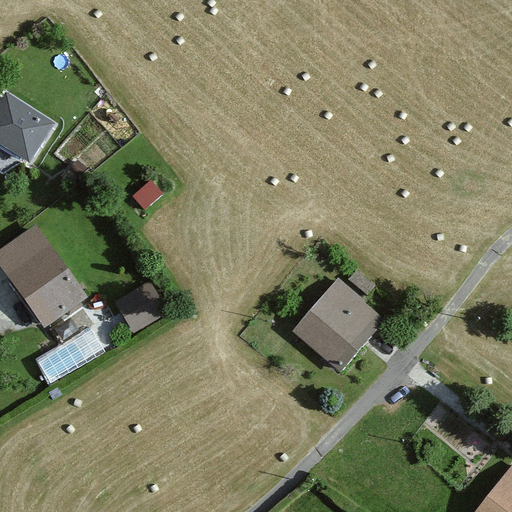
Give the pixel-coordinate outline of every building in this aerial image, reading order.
[(54,126),(8,98),(0,110),(0,145),(30,164),(54,126)] [(74,153),(65,145),(58,154),(67,161),(74,153)] [(78,178),(71,172),(62,182),(69,189),(78,178)] [(162,195),(151,182),(134,197),(144,210),(162,195)] [(36,231),(0,257),(0,264),(46,327),(85,298),(36,231)] [(338,284),(297,334),(343,371),(384,322),(362,303),(374,288),(358,275),(345,290),(338,284)] [(150,287),(119,305),(135,333),(166,315),(150,287)] [(511,511),(511,469),(480,511),(511,511)]
